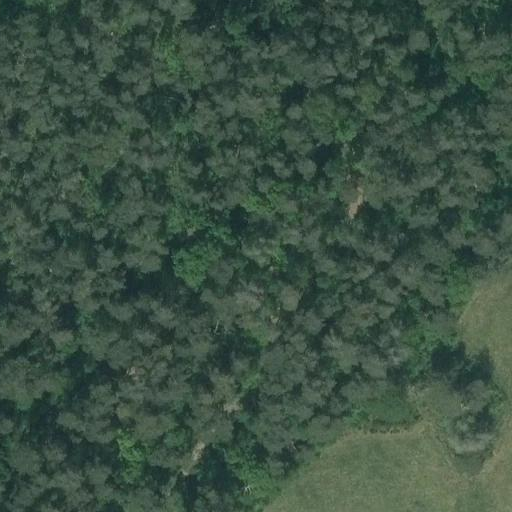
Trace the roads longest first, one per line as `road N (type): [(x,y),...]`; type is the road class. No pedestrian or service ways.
road 1 (track): [(0,347),(511,45)]
road 2 (track): [(346,144),(354,208),(170,477),(170,511)]
